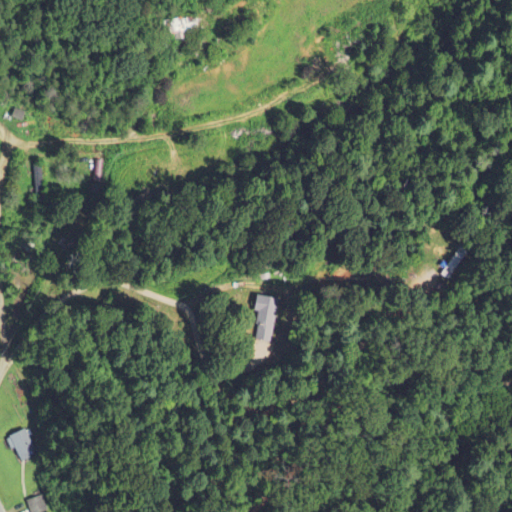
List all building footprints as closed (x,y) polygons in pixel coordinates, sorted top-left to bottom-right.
[(166,20),(166,36),(200,36),(200,20),(166,20)] [(447,275),(455,281),(476,253),(468,246),(447,275)] [(254,341),(273,344),(279,300),(261,297),(254,341)] [(36,453),(23,430),(6,440),(19,463),(36,453)] [(26,501),(29,511),(47,511),(42,496),(26,501)]
